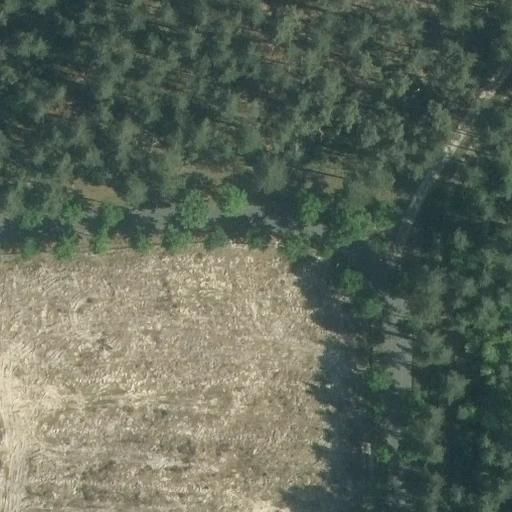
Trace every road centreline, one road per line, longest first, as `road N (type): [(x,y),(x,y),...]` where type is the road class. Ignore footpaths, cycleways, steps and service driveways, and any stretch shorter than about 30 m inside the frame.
road 1 (unclassified): [(403,511),(394,302),(376,264),(348,241),(289,223),(0,228)]
road 2 (track): [(462,511),(428,480),(422,228),(426,204),(511,79)]
